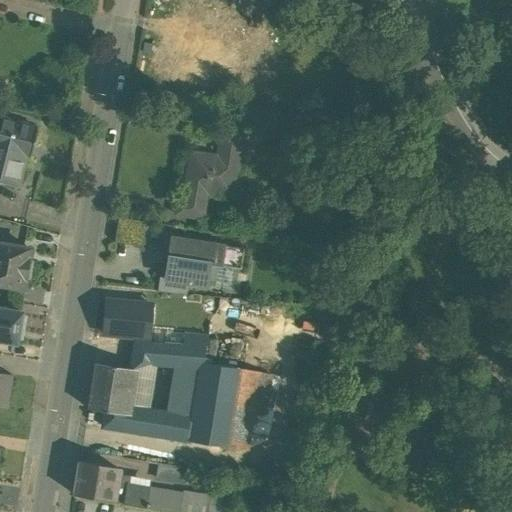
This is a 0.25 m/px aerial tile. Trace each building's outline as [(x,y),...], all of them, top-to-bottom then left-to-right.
[(172,88),(206,93),(213,40),(179,35),(172,88)] [(219,38),(209,100),(343,120),(349,75),(263,62),(265,45),(219,38)] [(0,119),(0,183),(18,188),(26,156),(30,157),(37,129),(28,127),(28,125),(0,118),(0,119)] [(217,157),(190,153),(182,203),(177,202),(175,215),(201,219),(205,193),(232,198),(243,133),(221,130),(217,157)] [(142,248),(147,223),(119,218),(114,242),(142,248)] [(241,249),(171,238),(165,278),(186,281),(187,281),(206,284),(209,263),(239,267),(241,249)] [(0,243),(0,284),(23,288),(25,276),(27,276),(30,261),(28,261),(30,249),(0,243)] [(165,278),(159,277),(158,292),(184,295),(186,281),(165,278)] [(103,333),(149,338),(152,306),(106,301),(103,333)] [(22,312),(0,308),(0,341),(16,344),(18,331),(22,332),(25,316),(21,316),(22,312)] [(184,335),(182,346),(205,347),(206,337),(184,335)] [(149,343),(132,341),(131,353),(132,353),(132,352),(148,358),(150,361),(178,364),(180,361),(181,355),(182,346),(149,343)] [(205,347),(182,346),(181,355),(203,357),(205,347)] [(202,363),(200,362),(192,415),(188,441),(224,447),(237,369),(202,363)] [(131,368),(94,363),(87,408),(105,410),(124,413),(125,405),(131,368)] [(237,369),(224,447),(245,450),(251,413),(263,415),(269,376),(237,369)] [(11,374),(0,372),(0,407),(5,408),(11,374)] [(192,415),(125,405),(124,413),(105,410),(102,427),(188,441),(192,415)] [(116,469),(79,462),(73,494),(110,501),(113,484),(116,469)] [(185,469),(158,464),(155,479),(183,483),(185,469)] [(125,486),(113,484),(110,501),(122,503),(125,486)] [(148,489),(125,485),(125,486),(122,503),(145,507),(148,489)] [(177,511),(180,496),(148,489),(145,507),(173,511),(177,511)] [(227,511),(230,500),(181,491),(180,496),(177,511),(227,511)] [(261,511),(245,508),(243,511),(276,511),(278,502),(263,499),(261,511)]
